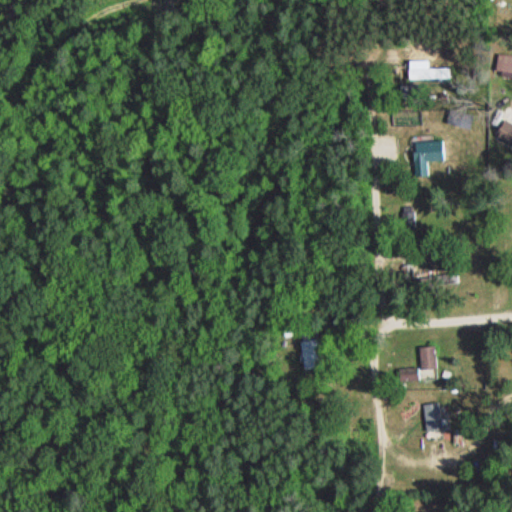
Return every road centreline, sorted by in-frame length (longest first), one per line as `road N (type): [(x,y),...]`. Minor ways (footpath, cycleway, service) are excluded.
road 1 (residential): [(379,435),(370,93),(347,70),(274,32),(258,0)]
road 2 (residential): [(380,321),(511,313)]
